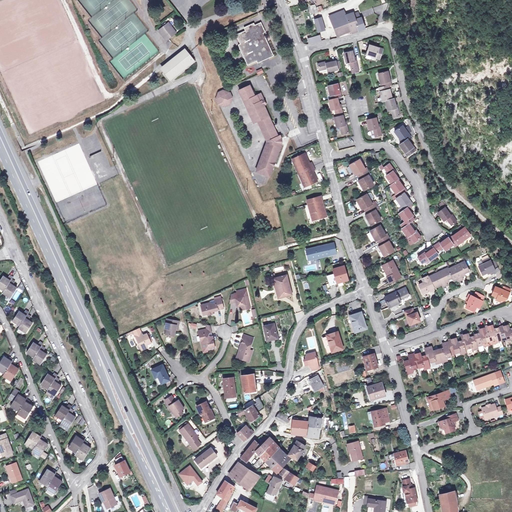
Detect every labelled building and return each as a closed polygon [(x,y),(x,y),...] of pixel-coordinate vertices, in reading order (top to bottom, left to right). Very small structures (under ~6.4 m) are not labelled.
[(321,5),(316,7),(315,4),(311,5),(313,14),(323,9),(321,5)] [(331,16),(333,22),(347,16),(345,10),(331,16)] [(360,18),(360,19),(358,14),(353,16),(352,14),(347,16),(333,22),(338,36),(350,32),(351,34),(362,29),(364,29),(360,18)] [(326,30),(323,18),(315,20),(317,30),(318,32),(326,30)] [(168,24),(159,32),(167,42),(169,40),(176,34),(168,24)] [(258,65),(273,58),(263,34),(265,34),(261,25),(255,27),(254,25),(245,29),(246,32),(236,36),(241,46),(239,47),(247,66),(257,62),(258,65)] [(379,58),(382,50),(368,45),(365,54),(379,58)] [(351,70),(357,68),(355,60),(354,61),(351,51),(343,53),(346,63),(349,62),(351,70)] [(172,79),(192,62),(187,56),(185,53),(165,70),(172,79)] [(328,71),(336,69),(334,60),(325,62),(325,61),(317,63),(319,70),(327,67),(328,71)] [(378,74),(382,87),(388,86),(391,85),(387,71),(378,74)] [(328,86),(331,99),(336,98),(340,97),(337,84),(328,86)] [(392,100),(388,86),(382,87),(379,88),(381,96),(380,98),(381,102),(383,102),(385,101),(392,100)] [(269,178),(281,146),(281,140),(279,137),(277,138),(262,103),(263,102),(260,96),(254,98),(249,87),(239,92),(254,124),(257,123),(267,144),(256,173),(269,178)] [(223,108),(228,106),(231,100),(228,94),(223,92),(217,94),(215,100),(217,106),(223,108)] [(339,108),(336,98),(331,99),(329,100),(331,109),(334,109),(336,117),(342,115),(340,107),(339,108)] [(393,99),(392,100),(385,101),(387,110),(391,109),(393,117),(399,115),(397,108),(395,108),(393,99)] [(344,125),(342,115),(336,117),(333,118),(336,127),(339,127),(341,134),(347,132),(345,125),(344,125)] [(377,128),(375,118),(375,119),(367,120),(369,130),(373,129),(375,136),(381,135),(379,127),(377,128)] [(394,132),(402,144),(407,140),(410,138),(407,134),(404,129),(402,126),(394,132)] [(415,151),(407,140),(402,144),(399,146),(407,157),(415,151)] [(59,151),(75,193),(96,185),(79,143),(59,151)] [(98,161),(101,168),(108,165),(103,151),(90,156),(93,162),(98,161)] [(302,154),(295,157),(297,161),(292,163),(296,173),(311,166),(309,163),(307,164),(302,154)] [(359,172),(361,175),(367,172),(365,169),(363,169),(358,160),(349,164),(354,174),(359,172)] [(385,178),(391,186),(397,182),(398,181),(392,173),(393,172),(388,165),(383,168),(382,167),(379,169),(382,172),(384,170),(388,176),(385,178)] [(311,166),(296,173),(302,187),(315,181),(310,171),(312,170),(311,166)] [(368,175),(367,172),(361,175),(362,178),(358,181),(363,190),(371,185),(366,176),(368,175)] [(405,193),(397,182),(391,186),(389,187),(397,199),(404,194),(405,193)] [(366,207),(368,211),(377,206),(375,202),(371,204),(369,200),(366,195),(366,194),(357,199),(362,209),(366,207)] [(412,206),(404,194),(397,199),(395,200),(401,208),(404,212),(407,209),(412,206)] [(311,220),(321,218),(321,219),(325,218),(320,199),(306,202),(307,207),(310,206),(312,214),(309,214),(311,220)] [(436,208),(440,212),(446,204),(441,201),(436,208)] [(378,208),(377,206),(368,211),(369,213),(365,215),(370,225),(379,220),(374,210),(378,208)] [(415,221),(407,209),(404,212),(401,214),(398,215),(404,223),(407,227),(408,225),(413,222),(415,221)] [(452,229),(458,225),(453,219),(452,219),(446,212),(438,217),(445,225),(447,223),(452,229)] [(403,229),(401,230),(407,238),(407,241),(410,245),(412,245),(414,243),(415,244),(420,239),(415,232),(414,233),(408,225),(407,227),(403,229)] [(379,239),(381,242),(388,239),(386,235),(384,236),(379,226),(370,231),(375,241),(379,239)] [(451,243),(454,249),(456,251),(473,239),(467,231),(451,243)] [(389,241),(388,239),(381,242),(382,245),(378,247),(383,257),(393,252),(387,242),(389,241)] [(446,255),(454,249),(451,243),(449,241),(440,247),(439,245),(433,250),(434,251),(438,256),(444,252),(446,255)] [(326,244),(307,248),(309,258),(328,254),(328,255),(335,254),(333,246),(327,247),(326,244)] [(364,254),(376,250),(374,246),(363,250),(364,254)] [(309,258),(307,248),(305,249),(307,260),(328,255),(328,254),(309,258)] [(439,258),(438,256),(434,251),(426,257),(425,255),(418,260),(423,266),(429,261),(431,264),(439,258)] [(495,272),(490,260),(489,258),(485,259),(482,261),(481,261),(482,264),(478,266),(482,274),(487,272),(487,273),(490,272),(491,274),(495,272)] [(492,259),(490,260),(495,272),(498,281),(501,280),(492,259)] [(389,283),(400,278),(392,261),(383,266),(389,277),(387,278),(389,283)] [(450,271),(454,279),(455,283),(461,280),(462,282),(466,281),(465,279),(464,276),(468,275),(470,273),(467,264),(450,271)] [(336,284),(336,283),(347,280),(343,266),(332,269),(333,274),(326,276),(328,286),(336,284)] [(449,281),(454,279),(450,271),(450,269),(441,273),(442,274),(437,276),(437,274),(430,277),(435,289),(442,286),(443,288),(447,287),(446,285),(445,283),(449,281)] [(284,295),(290,294),(285,274),(272,277),(274,284),(276,283),(279,294),(283,293),(284,295)] [(0,279),(0,290),(4,293),(11,281),(13,278),(9,275),(7,279),(2,276),(0,279)] [(435,290),(435,289),(430,277),(430,276),(424,279),(425,282),(419,285),(423,295),(428,293),(428,292),(430,290),(431,292),(435,290)] [(14,283),(11,281),(4,293),(2,296),(10,301),(17,288),(12,286),(14,283)] [(508,296),(509,293),(506,291),(503,290),(495,286),(491,294),(496,296),(495,299),(500,301),(501,300),(503,301),(507,298),(508,296)] [(237,305),(241,304),(244,303),(245,308),(250,306),(245,287),(236,290),(236,292),(230,294),(229,302),(236,300),(237,305)] [(399,299),(409,295),(405,288),(397,291),(398,294),(397,294),(396,292),(384,297),(389,306),(400,301),(399,299)] [(467,302),(465,307),(474,311),(476,306),(479,307),(481,300),(480,300),(482,295),(474,292),(472,296),(468,294),(466,299),(468,300),(466,302),(467,302)] [(209,314),(214,313),(213,310),(224,307),(221,297),(216,298),(217,303),(213,304),(212,301),(202,304),(205,314),(208,312),(209,314)] [(412,309),(405,311),(408,318),(407,319),(409,325),(419,321),(416,313),(413,314),(412,309)] [(17,327),(19,328),(27,316),(29,314),(25,311),(23,314),(20,311),(12,323),(17,327)] [(360,312),(350,315),(352,323),(351,323),(354,332),(366,329),(360,312)] [(20,333),(25,336),(33,324),(29,322),(31,319),(27,316),(19,328),(17,331),(20,333)] [(177,324),(179,325),(179,320),(168,318),(165,333),(175,335),(177,324)] [(270,335),(274,334),(275,334),(272,320),(262,323),(266,339),(271,337),(270,335)] [(502,339),(501,339),(498,327),(492,328),(491,324),(485,326),(488,340),(491,339),(492,343),(496,342),(496,341),(502,339)] [(498,327),(501,339),(505,337),(506,339),(511,338),(511,341),(511,327),(509,329),(507,324),(498,327)] [(486,340),(488,340),(485,326),(478,328),(479,332),(473,333),(474,335),(477,347),(482,345),(483,346),(488,345),(486,340)] [(213,332),(212,327),(208,328),(199,330),(201,341),(202,340),(204,351),(208,350),(208,349),(216,347),(213,334),(209,336),(208,333),(213,332)] [(150,343),(147,335),(146,334),(141,337),(140,335),(141,334),(139,328),(133,331),(142,350),(147,348),(146,345),(150,343)] [(337,332),(327,334),(326,334),(326,336),(323,337),(327,352),(341,348),(337,332)] [(478,349),(477,347),(474,335),(468,337),(467,332),(460,334),(462,339),(464,349),(471,347),(472,350),(478,349)] [(248,347),(251,339),(242,336),(240,345),(241,345),(238,355),(248,359),(252,348),(248,347)] [(465,352),(464,349),(462,339),(456,341),(455,337),(448,339),(449,341),(452,353),(454,352),(455,353),(459,351),(460,354),(465,352)] [(443,347),(437,348),(441,362),(446,360),(446,357),(453,355),(452,353),(449,341),(441,343),(443,347)] [(26,355),(33,359),(40,348),(42,346),(38,344),(37,346),(33,344),(26,355)] [(435,363),(441,362),(437,348),(432,350),(431,346),(424,348),(426,354),(428,362),(434,360),(435,363)] [(40,348),(33,359),(32,362),(39,366),(46,355),(43,353),(44,351),(40,348)] [(318,367),(314,351),(306,353),(304,355),(305,357),(305,358),(302,358),(304,364),(309,363),(311,369),(318,367)] [(429,367),(428,362),(426,354),(420,356),(418,351),(412,353),(416,368),(422,366),(423,369),(429,367)] [(412,369),(416,368),(412,353),(407,355),(409,359),(403,361),(407,374),(412,372),(412,369)] [(373,355),(363,358),(366,369),(376,367),(373,355)] [(0,364),(0,373),(4,376),(12,364),(14,362),(10,359),(8,362),(7,361),(4,359),(0,364)] [(16,366),(12,364),(4,376),(2,379),(9,384),(17,372),(15,371),(14,370),(16,366)] [(162,385),(170,381),(163,366),(152,371),(155,379),(158,378),(162,385)] [(481,386),(481,387),(492,383),(493,385),(502,382),(499,371),(472,380),(475,388),(481,386)] [(40,385),(47,390),(55,379),(56,376),(53,374),(51,376),(48,373),(40,385)] [(253,374),(253,373),(241,374),(243,392),(256,390),(254,378),(253,374)] [(308,379),(315,393),(324,388),(322,385),(317,374),(308,379)] [(224,382),(225,386),(227,386),(227,393),(236,392),(234,377),(225,378),(225,382),(224,382)] [(371,399),(386,395),(382,383),(373,386),(371,378),(368,379),(370,387),(367,387),(371,399)] [(55,379),(47,390),(45,392),(53,398),(61,386),(56,383),(58,381),(55,379)] [(18,390),(24,381),(21,380),(15,388),(18,390)] [(227,386),(225,386),(226,396),(236,395),(236,392),(227,393),(227,386)] [(427,401),(430,400),(433,409),(444,405),(443,400),(442,401),(441,399),(442,399),(449,396),(447,389),(425,396),(427,401)] [(14,390),(11,395),(16,398),(13,402),(10,407),(18,413),(26,401),(27,399),(24,397),(22,399),(20,398),(18,396),(19,394),(14,390)] [(163,401),(166,404),(174,399),(172,396),(163,401)] [(511,397),(511,396),(503,398),(507,408),(511,406),(511,397)] [(250,406),(257,402),(255,398),(248,402),(250,406)] [(166,404),(174,417),(177,415),(179,417),(184,415),(182,412),(185,410),(178,400),(176,402),(174,399),(166,404)] [(263,405),(260,400),(257,402),(250,406),(245,409),(248,421),(258,415),(256,411),(258,410),(257,409),(263,405)] [(26,401),(18,413),(17,415),(24,420),(32,409),(29,407),(28,406),(29,404),(26,401)] [(55,416),(61,420),(70,408),(71,405),(68,403),(66,406),(63,404),(55,416)] [(211,410),(209,411),(206,403),(197,407),(200,415),(202,415),(205,423),(215,419),(211,410)] [(489,405),(485,406),(480,408),(481,410),(483,416),(484,419),(502,413),(499,406),(494,407),(493,403),(489,405)] [(73,410),(70,408),(61,420),(60,422),(68,427),(76,415),(71,412),(73,410)] [(385,408),(370,411),(371,418),(373,426),(383,424),(383,422),(382,417),(387,416),(385,408)] [(277,414),(286,420),(288,417),(279,410),(277,414)] [(453,429),(452,426),(451,421),(452,421),(457,419),(455,413),(443,416),(444,418),(437,421),(439,426),(442,428),(444,432),(453,429)] [(286,421),(286,420),(277,414),(275,417),(282,422),(286,421)] [(317,422),(321,422),(321,418),(308,415),(307,419),(293,418),(292,434),(316,436),(317,422)] [(68,427),(60,422),(58,426),(66,431),(68,427)] [(196,440),(198,439),(187,425),(178,432),(193,451),(200,446),(196,440)] [(252,426),(249,430),(244,425),(239,431),(237,430),(236,431),(237,433),(244,440),(249,435),(253,431),(254,429),(252,426)] [(25,443),(33,448),(40,437),(42,434),(38,431),(36,434),(34,433),(32,432),(25,443)] [(3,432),(0,433),(0,454),(3,453),(4,454),(11,452),(3,432)] [(264,441),(269,445),(272,441),(265,434),(261,439),(264,441)] [(67,448),(75,453),(83,441),(84,438),(81,436),(79,438),(75,436),(67,448)] [(40,437),(33,448),(31,451),(33,453),(38,456),(39,455),(41,452),(46,444),(44,442),(42,441),(44,439),(40,437)] [(83,441),(75,453),(73,456),(82,461),(89,449),(85,446),(86,444),(83,441)] [(247,461),(252,455),(253,453),(255,451),(260,446),(255,441),(241,457),(242,458),(247,461)] [(255,451),(253,453),(256,456),(258,454),(260,455),(269,445),(264,441),(260,446),(255,451)] [(279,448),(272,441),(269,445),(276,452),(279,448)] [(296,460),(305,446),(296,441),(288,454),(296,460)] [(347,445),(350,457),(351,462),(362,459),(357,443),(347,445)] [(273,455),(276,452),(269,445),(260,455),(261,456),(253,465),(259,469),(261,468),(266,462),(273,455)] [(217,457),(211,449),(195,461),(200,469),(217,457)] [(392,453),(394,458),(395,464),(406,461),(404,450),(392,453)] [(282,451),(276,458),(277,460),(284,466),(290,458),(282,451)] [(276,458),(273,455),(266,462),(270,466),(277,460),(276,458)] [(117,464),(114,465),(120,476),(129,471),(124,460),(123,461),(121,456),(114,459),(117,464)] [(277,460),(270,466),(278,473),(284,466),(277,460)] [(10,482),(20,479),(14,462),(4,466),(10,482)] [(251,478),(245,485),(251,489),(253,486),(256,481),(260,477),(239,462),(230,474),(235,478),(240,470),(251,478)] [(315,468),(308,463),(305,467),(313,472),(315,468)] [(39,478),(46,483),(53,472),(55,470),(52,467),(50,470),(49,469),(46,467),(39,478)] [(189,467),(179,475),(187,486),(193,481),(197,486),(202,483),(189,467)] [(288,472),(286,470),(283,468),(280,474),(283,476),(284,477),(288,472)] [(235,478),(245,485),(251,478),(240,470),(235,478)] [(53,472),(46,483),(44,486),(52,492),(60,480),(57,478),(56,478),(57,475),(53,472)] [(288,472),(284,477),(283,478),(296,486),(299,479),(288,472)] [(274,477),(271,482),(270,484),(266,492),(274,496),(278,489),(282,481),(274,477)] [(410,487),(409,483),(408,477),(401,479),(402,485),(401,485),(402,490),(403,490),(406,501),(408,501),(413,500),(415,499),(413,486),(411,487),(410,487)] [(219,504),(220,505),(224,508),(228,500),(233,491),(235,487),(225,480),(217,494),(224,499),(219,504)] [(313,498),(320,499),(321,496),(335,500),(338,489),(317,484),(314,493),(313,496),(313,498)] [(457,511),(452,486),(437,489),(442,511),(457,511)] [(18,492),(10,495),(13,504),(22,501),(25,508),(33,505),(27,489),(18,492)] [(102,502),(103,502),(104,504),(104,505),(106,509),(116,505),(109,489),(98,494),(102,502)] [(384,511),(385,499),(368,497),(367,503),(375,504),(374,511),(384,511)] [(241,500),(237,507),(246,511),(255,511),(257,509),(241,500)]
